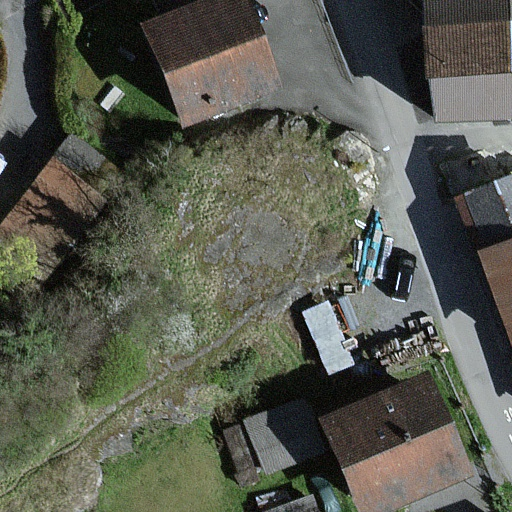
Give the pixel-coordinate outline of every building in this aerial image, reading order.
[(268,97),(232,0),(219,0),(135,31),(172,132),(268,97)] [(511,0),(411,0),(415,81),(435,80),(436,103),(511,99),(511,0)] [(66,138),(44,166),(0,220),(0,267),(32,293),(121,182),(66,138)] [(511,164),(510,158),(477,170),(484,191),(448,203),(506,373),(511,370),(511,164)] [(388,511),(459,485),(420,382),(312,424),(346,511),(388,511)] [(267,460),(306,446),(287,397),(249,412),(267,460)]
